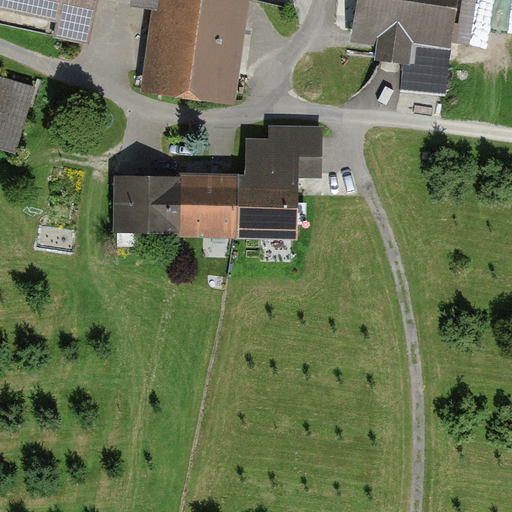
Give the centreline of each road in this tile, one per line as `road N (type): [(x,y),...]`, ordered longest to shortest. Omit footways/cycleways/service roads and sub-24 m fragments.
road 1 (track): [(511,137),(342,116),(175,115),(0,47)]
road 2 (track): [(401,511),(421,319),(342,116)]
road 3 (track): [(244,119),(304,44),(324,0)]
